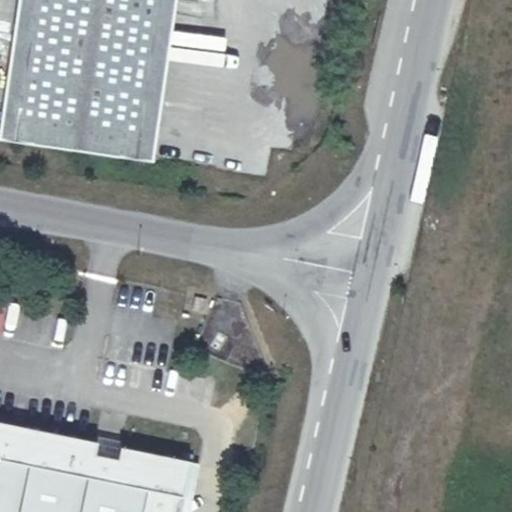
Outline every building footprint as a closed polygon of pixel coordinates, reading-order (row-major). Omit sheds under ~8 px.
[(2,0),(0,18),(0,114),(17,0),(2,0)] [(17,0),(0,114),(0,165),(114,184),(144,0),(17,0)] [(144,0),(114,184),(127,186),(157,0),(144,0)] [(191,345),(204,348),(207,336),(194,333),(191,345)] [(93,451),(112,456),(116,442),(97,437),(93,451)] [(0,511),(181,511),(188,479),(0,440),(0,511)] [(181,511),(194,511),(201,481),(188,479),(181,511)]
